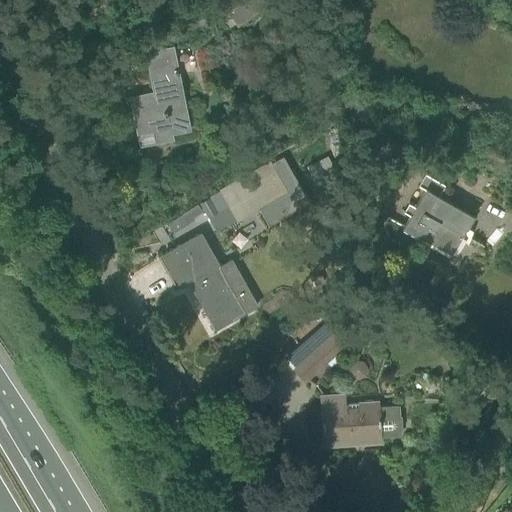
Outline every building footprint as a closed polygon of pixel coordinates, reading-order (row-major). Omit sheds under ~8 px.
[(264,0),(219,0),(235,27),(269,7),(264,0)] [(199,11),(164,32),(172,44),(207,23),(199,11)] [(189,129),(172,47),(158,49),(159,55),(146,57),(153,92),(130,97),(140,146),(173,139),(172,132),(189,129)] [(269,160),(218,189),(236,221),(287,192),(269,160)] [(410,215),(403,227),(450,254),(472,216),(437,196),(444,184),(425,173),(418,185),(425,189),(415,207),(408,203),(403,211),(410,215)] [(209,198),(199,203),(207,218),(216,213),(209,198)] [(196,204),(167,223),(172,231),(176,228),(177,230),(193,220),(191,218),(201,211),(196,204)] [(180,245),(162,255),(179,285),(188,280),(215,327),(232,317),(242,312),(257,303),(231,258),(217,267),(198,234),(180,245)] [(318,377),(348,351),(323,323),(283,358),(294,369),(304,381),(314,372),(318,377)] [(398,417),(397,406),(377,407),(377,402),(376,402),(376,403),(374,403),(371,401),(365,401),(363,403),(361,403),(344,404),(344,395),(320,396),(321,415),(323,448),(382,445),(382,438),(399,437),(399,431),(401,430),(400,416),(398,417)]
